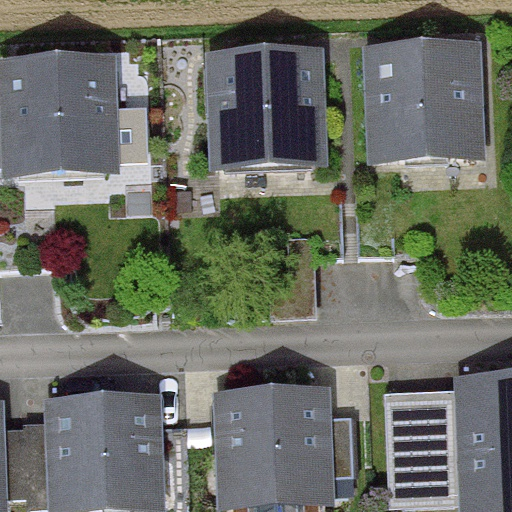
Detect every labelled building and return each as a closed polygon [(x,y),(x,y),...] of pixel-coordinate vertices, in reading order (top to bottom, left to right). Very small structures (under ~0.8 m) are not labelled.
[(481,40),(362,45),(367,165),(486,160),(481,40)] [(324,47),(206,52),(211,171),(329,166),(324,47)] [(117,52),(0,56),(0,169),(3,169),(3,178),(121,174),(121,163),(119,108),(117,52)] [(146,106),(119,108),(121,163),(148,162),(146,106)] [(356,202),(358,258),(395,257),(393,200),(356,202)] [(315,259),(343,258),(341,203),(313,204),(314,238),(315,259)] [(54,211),(0,212),(0,274),(56,273),(54,211)] [(315,259),(314,238),(288,239),(289,272),(269,273),(271,320),(316,318),(315,259)] [(511,511),(511,373),(454,376),(460,511),(511,511)] [(332,387),(213,392),(218,509),(248,508),(302,505),(334,504),(333,479),(353,478),(351,417),(333,418),(332,387)] [(457,507),(452,391),(384,394),(389,510),(457,507)] [(160,395),(43,400),(44,423),(47,509),(46,511),(158,511),(165,511),(160,395)] [(24,429),(5,429),(7,500),(28,499),(28,509),(47,509),(44,423),(24,424),(24,429)]
